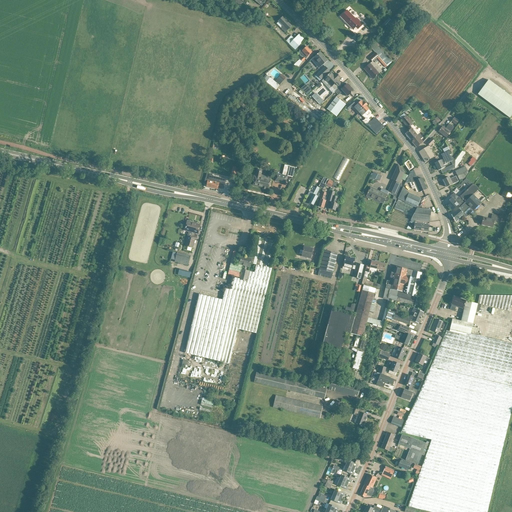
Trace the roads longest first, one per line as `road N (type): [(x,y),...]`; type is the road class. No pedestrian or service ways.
road 1 (unclassified): [(449,226),(411,149),(277,0)]
road 2 (tertiary): [(346,511),(445,273)]
road 3 (secondary): [(326,226),(189,194)]
road 4 (secondary): [(133,183),(0,151)]
road 5 (unknown): [(411,149),(481,74),(511,88)]
